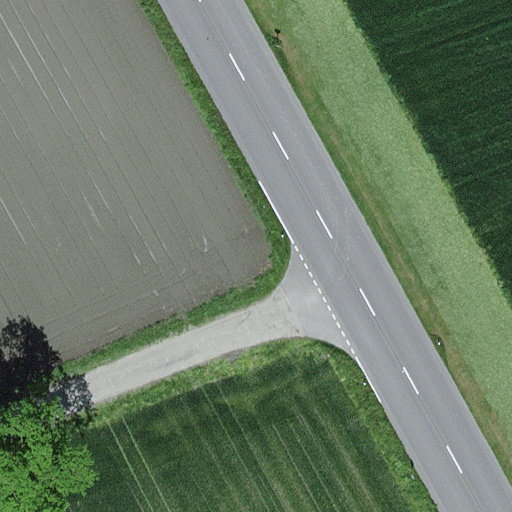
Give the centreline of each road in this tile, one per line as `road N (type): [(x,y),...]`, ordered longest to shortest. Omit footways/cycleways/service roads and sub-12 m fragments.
road 1 (residential): [(354,287),(0,428)]
road 2 (primary): [(197,0),(354,287)]
road 3 (primary): [(354,287),(478,511)]
